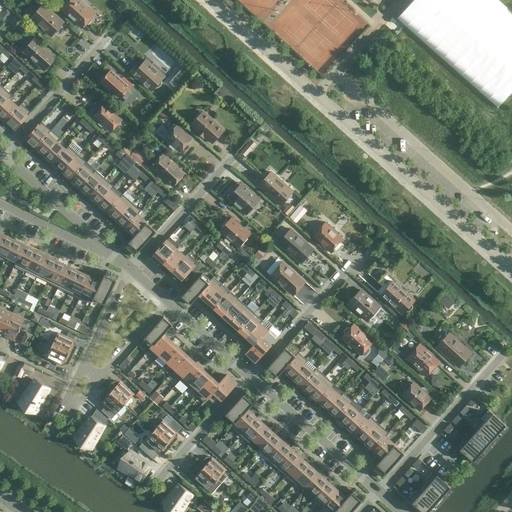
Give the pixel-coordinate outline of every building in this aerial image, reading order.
[(91,18),(95,14),(88,7),(89,6),(82,0),(80,0),(79,0),(67,0),(60,8),(82,28),(86,23),(88,25),(92,20),(91,18)] [(511,90),(511,13),(497,0),(412,0),(397,18),(498,107),(511,90)] [(43,4),(31,17),(51,36),(55,32),(57,32),(60,29),(60,26),(63,23),(56,17),(51,13),(52,13),(43,4)] [(0,16),(0,19),(4,22),(12,13),(7,9),(0,16)] [(13,14),(8,21),(16,28),(21,22),(13,14)] [(34,38),(23,51),(36,63),(37,64),(38,62),(46,69),(56,58),(34,38)] [(11,55),(5,49),(2,53),(8,58),(11,55)] [(152,65),(146,59),(138,69),(134,66),(129,72),(151,91),(155,87),(156,87),(158,86),(160,85),(161,84),(161,82),(161,80),(164,76),(158,70),(159,69),(154,64),(152,65)] [(23,65),(17,60),(14,63),(20,69),(23,65)] [(182,62),(164,82),(176,93),(194,73),(182,62)] [(29,71),(23,65),(20,69),(26,74),(29,71)] [(122,79),(111,70),(104,77),(102,75),(98,80),(100,82),(99,82),(119,100),(122,96),(126,100),(132,94),(127,90),(132,85),(124,77),(122,79)] [(41,81),(35,76),(32,79),(38,85),(41,81)] [(47,87),(41,81),(38,85),(44,90),(47,87)] [(0,108),(12,95),(3,87),(0,90),(0,108)] [(0,115),(6,121),(21,103),(18,107),(9,99),(13,96),(12,95),(0,108),(0,115)] [(71,108),(64,102),(61,106),(68,111),(71,108)] [(15,129),(31,112),(21,103),(6,121),(15,129)] [(116,126),(116,124),(115,123),(119,117),(114,112),(115,111),(115,109),(112,106),(110,106),(108,108),(104,104),(93,116),(111,132),(116,126)] [(77,114),(71,108),(68,111),(74,117),(77,114)] [(212,143),(224,130),(216,123),(216,122),(214,120),(212,120),(203,111),(191,124),(199,131),(198,132),(198,133),(199,132),(204,136),(203,137),(204,136),(212,143)] [(88,124),(82,118),(79,122),(86,127),(88,124)] [(35,147),(51,130),(41,121),(26,139),(35,147)] [(170,132),(165,138),(171,143),(168,145),(174,150),(176,147),(180,151),(191,139),(174,123),(168,130),(170,132)] [(95,130),(88,124),(86,127),(92,133),(95,130)] [(44,155),(56,142),(60,138),(51,130),(35,147),(44,155)] [(106,140),(100,135),(97,138),(103,143),(106,140)] [(240,151),(245,156),(256,144),(251,139),(240,151)] [(112,146),(106,140),(103,143),(109,149),(112,146)] [(53,163),(69,146),(68,146),(65,149),(56,142),(44,155),(53,163)] [(62,171),(78,154),(69,146),(53,163),(62,171)] [(147,157),(137,148),(130,155),(140,164),(147,157)] [(124,156),(118,151),(115,154),(121,160),(124,156)] [(71,179),(87,162),(78,154),(62,171),(71,179)] [(171,160),(165,154),(164,155),(163,154),(151,166),(173,186),(184,174),(170,160),(171,160)] [(130,162),(124,156),(121,160),(127,165),(130,162)] [(80,187),(96,170),(87,162),(71,179),(80,187)] [(142,172),(136,167),(133,170),(139,176),(142,172)] [(89,195),(105,178),(96,170),(80,187),(89,195)] [(268,172),(265,176),(265,178),(258,186),(280,205),(293,191),(271,171),(270,172),(268,172)] [(148,178),(142,172),(139,176),(146,181),(148,178)] [(98,203),(114,186),(105,178),(89,195),(98,203)] [(21,183),(17,179),(12,184),(17,188),(21,183)] [(153,197),(157,192),(151,186),(154,183),(151,181),(144,189),(153,197)] [(160,189),(154,183),(151,186),(157,192),(160,189)] [(107,211),(123,194),(122,194),(119,198),(111,190),(114,186),(98,203),(107,211)] [(252,207),(254,208),(260,202),(258,201),(259,199),(246,187),(242,192),(236,186),(229,193),(231,195),(228,198),(233,202),(232,203),(239,209),(241,207),(247,212),(245,214),(246,214),(252,207)] [(132,200),(137,194),(128,187),(123,193),(132,200)] [(166,194),(160,189),(157,192),(163,197),(166,194)] [(116,219),(132,202),(123,194),(107,211),(116,219)] [(179,205),(169,197),(164,202),(174,211),(179,205)] [(125,228),(141,210),(137,207),(132,202),(116,219),(125,228)] [(282,211),(287,215),(294,207),(289,203),(282,211)] [(300,205),(289,217),(296,223),(307,211),(300,205)] [(134,236),(146,222),(138,214),(141,211),(141,210),(125,228),(134,236)] [(199,223),(193,218),(190,222),(195,227),(199,223)] [(231,218),(229,221),(228,219),(226,219),(221,225),(221,227),(222,228),(220,230),(238,246),(249,234),(250,232),(245,227),(243,229),(231,218)] [(134,236),(125,246),(135,254),(156,231),(146,222),(134,236)] [(204,228),(199,223),(195,227),(201,232),(204,228)] [(343,239),(336,233),(338,231),(333,227),(331,228),(325,223),(313,236),(328,249),(332,245),(335,247),(343,239)] [(267,229),(262,234),(266,238),(271,233),(267,229)] [(277,241),(282,234),(275,229),(270,237),(277,241)] [(301,263),(313,249),(304,240),(304,241),(301,239),(301,238),(291,229),(278,243),(301,263)] [(0,258),(3,261),(14,240),(3,235),(0,240),(0,258)] [(179,245),(170,237),(154,254),(155,254),(164,263),(176,249),(179,245)] [(16,261),(24,245),(14,240),(3,261),(4,261),(6,256),(16,261)] [(225,247),(220,242),(217,246),(222,251),(225,247)] [(25,271),(36,250),(24,245),(16,261),(14,266),(25,271)] [(231,252),(225,247),(222,251),(228,256),(231,252)] [(250,256),(240,247),(236,252),(246,261),(250,256)] [(261,247),(253,256),(259,260),(267,252),(261,247)] [(173,271),(188,253),(187,253),(184,256),(176,249),(164,263),(173,271)] [(36,276),(46,256),(36,250),(25,271),(36,276)] [(197,261),(188,253),(173,271),(181,278),(182,279),(197,261)] [(47,282),(57,261),(46,256),(36,276),(47,282)] [(58,287),(68,266),(57,261),(47,282),(58,287)] [(283,261),(276,269),(280,273),(275,279),(290,293),(302,279),(283,261)] [(250,269),(245,265),(242,268),(247,273),(250,269)] [(68,292),(79,272),(68,266),(58,287),(68,292)] [(106,270),(101,282),(91,303),(93,299),(104,304),(118,276),(106,270)] [(79,297),(90,277),(79,272),(68,292),(79,297)] [(204,288),(211,280),(202,273),(181,296),(191,304),(191,303),(195,299),(199,295),(198,294),(204,288)] [(101,282),(90,277),(79,297),(91,303),(101,282)] [(207,301),(222,284),(214,277),(211,280),(204,288),(198,294),(199,295),(199,294),(207,301)] [(407,311),(409,311),(412,308),(412,305),(411,304),(414,300),(413,298),(412,296),(409,293),(407,293),(400,287),(400,285),(397,282),(394,282),(393,281),(380,294),(402,314),(405,310),(407,311)] [(215,308),(230,291),(222,284),(207,301),(211,304),(215,308)] [(271,294),(274,291),(269,286),(266,290),(271,294)] [(36,304),(39,297),(17,287),(14,294),(36,304)] [(11,293),(2,289),(0,293),(9,297),(11,293)] [(355,309),(355,310),(360,315),(361,314),(368,320),(379,307),(360,290),(349,303),(355,309)] [(223,315),(238,298),(230,291),(215,308),(223,315)] [(454,302),(445,293),(439,300),(448,309),(454,302)] [(231,322),(246,305),(245,304),(238,298),(223,315),(231,322)] [(33,303),(24,299),(22,303),(31,308),(33,303)] [(239,330),(254,313),(246,305),(231,322),(239,330)] [(2,334),(12,313),(0,306),(0,333),(1,334),(2,334)] [(299,313),(293,308),(289,313),(294,318),(299,313)] [(54,314),(46,310),(44,314),(52,318),(54,314)] [(25,319),(12,313),(2,334),(2,335),(2,334),(14,340),(25,319)] [(41,317),(34,313),(31,319),(38,323),(41,317)] [(247,337),(262,320),(254,313),(239,330),(247,337)] [(163,334),(168,329),(172,325),(172,324),(163,316),(142,340),(150,347),(147,350),(148,351),(163,334)] [(48,321),(42,318),(39,323),(45,327),(48,321)] [(76,324),(68,320),(65,324),(74,328),(76,324)] [(255,344),(267,331),(260,324),(263,320),(262,320),(247,337),(255,344)] [(397,326),(405,333),(409,328),(402,321),(397,326)] [(318,330),(308,322),(304,327),(313,335),(318,330)] [(418,332),(422,327),(417,323),(413,328),(418,332)] [(92,329),(81,324),(77,330),(89,336),(92,329)] [(363,355),(365,355),(369,351),(369,349),(367,347),(373,341),(354,324),(350,328),(349,327),(347,328),(344,330),(344,332),(345,333),(342,338),(360,354),(361,354),(363,355)] [(324,336),(318,330),(313,335),(315,333),(321,339),(324,336)] [(409,330),(406,334),(412,339),(415,335),(409,330)] [(33,335),(26,331),(20,343),(27,346),(33,335)] [(276,338),(267,331),(255,344),(247,352),(246,353),(255,361),(276,338)] [(51,334),(47,342),(73,355),(77,346),(73,344),(75,340),(58,332),(56,336),(51,334)] [(436,347),(458,367),(471,353),(470,351),(471,350),(471,348),(468,345),(466,345),(464,346),(456,339),(457,337),(457,335),(454,332),(452,332),(450,334),(449,333),(436,347)] [(156,358),(171,341),(163,334),(148,351),(156,358)] [(167,362),(179,348),(171,341),(156,358),(159,355),(167,362)] [(283,369),(298,352),(300,350),(291,341),(285,347),(264,370),(274,379),(283,369)] [(336,346),(330,341),(327,344),(333,350),(336,346)] [(69,364),(73,355),(47,342),(43,351),(47,354),(46,357),(63,365),(64,362),(69,364)] [(406,358),(425,376),(428,372),(430,374),(437,366),(436,364),(439,361),(419,344),(406,358)] [(342,352),(336,346),(333,350),(339,355),(342,352)] [(172,372),(187,355),(179,348),(167,362),(174,368),(171,372),(172,372)] [(292,377),(308,360),(298,352),(283,369),(292,377)] [(377,367),(384,359),(378,354),(371,361),(377,367)] [(391,364),(395,358),(391,354),(386,359),(391,364)] [(180,380),(195,363),(187,355),(172,372),(180,380)] [(351,366),(354,362),(348,357),(345,360),(351,366)] [(126,358),(119,366),(123,369),(130,361),(126,358)] [(301,385),(317,368),(316,368),(313,371),(304,364),(308,360),(292,377),(301,385)] [(360,368),(354,362),(351,366),(357,371),(360,368)] [(188,387),(203,370),(195,363),(180,380),(188,387)] [(18,375),(23,376),(24,372),(33,373),(34,367),(20,364),(18,375)] [(390,374),(380,365),(373,373),(383,382),(390,374)] [(310,393),(325,376),(317,368),(301,385),(310,393)] [(135,374),(131,370),(127,373),(132,378),(135,374)] [(196,394),(211,377),(203,370),(188,387),(196,394)] [(431,382),(441,385),(443,375),(434,372),(431,382)] [(372,379),(366,373),(363,376),(369,382),(372,379)] [(216,405),(236,383),(227,374),(226,375),(227,375),(219,384),(204,401),(204,402),(208,398),(216,405)] [(319,401),(334,384),(325,376),(310,393),(319,401)] [(219,384),(211,377),(196,394),(204,401),(219,384)] [(378,384),(372,379),(369,382),(375,387),(378,384)] [(44,396),(49,388),(35,380),(21,402),(19,401),(19,402),(35,412),(45,397),(44,396)] [(142,380),(138,384),(143,388),(147,384),(142,380)] [(107,387),(106,388),(124,404),(134,394),(120,381),(117,384),(113,381),(107,388),(107,387)] [(421,389),(413,382),(410,385),(409,384),(406,384),(403,388),(403,390),(405,391),(402,394),(419,410),(430,398),(426,394),(428,392),(428,390),(425,387),(422,388),(421,389)] [(152,389),(147,384),(143,388),(148,392),(152,389)] [(328,410),(344,392),(334,384),(319,401),(328,410)] [(124,404),(106,388),(106,389),(100,396),(104,399),(101,402),(106,406),(102,410),(111,419),(115,414),(124,404)] [(390,395),(384,389),(381,392),(387,398),(390,395)] [(140,390),(135,395),(141,401),(146,396),(140,390)] [(231,426),(246,410),(247,409),(256,399),(246,390),(225,414),(234,422),(231,426)] [(337,418),(353,400),(344,392),(328,410),(337,418)] [(153,394),(151,395),(149,397),(154,402),(158,398),(153,394)] [(396,400),(390,395),(387,398),(393,403),(396,400)] [(474,396),(468,403),(472,406),(478,400),(474,396)] [(346,426),(358,412),(349,404),(353,401),(353,400),(337,418),(346,426)] [(408,411),(402,405),(399,408),(405,414),(408,411)] [(465,405),(459,412),(463,415),(469,409),(465,405)] [(94,411),(106,422),(109,418),(97,407),(94,411)] [(241,435),(256,417),(247,409),(246,410),(231,426),(241,435)] [(414,416),(408,411),(405,414),(411,419),(414,416)] [(355,434),(371,416),(370,416),(367,420),(358,412),(346,426),(355,434)] [(505,425),(499,419),(492,413),(484,422),(480,418),(480,419),(497,434),(505,425)] [(174,435),(182,427),(168,414),(163,420),(153,430),(171,446),(172,446),(171,445),(178,438),(174,435)] [(457,414),(451,421),(455,424),(461,418),(457,414)] [(183,415),(179,420),(184,424),(188,419),(183,415)] [(364,442),(379,425),(371,416),(355,434),(364,442)] [(90,447),(103,426),(90,417),(86,423),(85,422),(75,437),(90,447)] [(250,443),(265,425),(256,417),(241,435),(250,443)] [(427,427),(417,419),(412,424),(422,433),(427,427)] [(489,443),(497,434),(480,419),(472,428),(489,443)] [(449,423),(443,430),(447,433),(453,427),(449,423)] [(124,424),(119,429),(124,433),(129,428),(124,424)] [(259,451),(274,433),(265,425),(250,443),(253,439),(262,447),(258,450),(259,451)] [(373,450),(388,433),(379,425),(364,442),(373,450)] [(481,452),(489,443),(472,428),(475,431),(468,440),(464,436),(481,452)] [(130,438),(134,432),(129,429),(125,434),(130,438)] [(171,446),(153,430),(144,440),(139,446),(153,459),(161,450),(164,453),(171,446),(171,447),(171,446)] [(114,441),(125,451),(133,442),(122,432),(114,441)] [(220,438),(217,442),(207,433),(202,439),(220,456),(229,447),(220,438)] [(267,459),(283,441),(274,433),(259,451),(267,459)] [(382,458),(394,444),(385,436),(388,433),(373,450),(382,458)] [(481,452),(464,436),(455,446),(472,461),(481,452)] [(277,467),(292,449),(283,441),(267,459),(277,467)] [(394,444),(382,458),(373,468),(383,477),(404,453),(394,444)] [(286,475),(301,458),(292,449),(277,467),(286,475)] [(144,463),(145,462),(130,451),(119,467),(120,468),(121,467),(141,480),(150,467),(144,463)] [(230,465),(234,459),(228,454),(223,459),(230,465)] [(199,463),(199,464),(221,483),(227,476),(223,472),(226,469),(212,457),(209,460),(206,456),(200,463),(199,463)] [(295,483),(310,466),(301,458),(286,475),(295,483)] [(416,468),(422,462),(418,458),(412,465),(416,468)] [(241,465),(234,459),(230,465),(236,470),(241,465)] [(221,483),(199,464),(198,464),(199,464),(193,471),(196,474),(194,477),(211,493),(221,483)] [(304,491),(319,474),(310,466),(295,483),(304,491)] [(410,467),(404,474),(408,477),(413,471),(410,467)] [(450,487),(433,471),(424,481),(441,496),(450,487)] [(244,472),(241,475),(248,481),(251,477),(244,472)] [(312,499),(328,482),(319,474),(304,491),(307,487),(315,495),(312,499)] [(396,483),(400,486),(405,480),(402,476),(396,483)] [(257,483),(251,477),(248,481),(254,486),(257,483)] [(441,496),(424,481),(416,490),(433,505),(441,496)] [(321,507),(337,490),(328,482),(312,499),(321,507)] [(173,489),(167,497),(168,497),(164,503),(176,511),(178,511),(182,507),(192,494),(178,484),(174,490),(173,489)] [(262,488),(260,492),(266,497),(269,494),(262,488)] [(346,498),(334,511),(350,511),(365,497),(355,488),(346,498)] [(346,498),(337,490),(321,507),(322,507),(325,504),(334,511),(346,498)] [(426,511),(433,505),(416,490),(408,499),(422,511),(426,511)] [(252,491),(247,496),(253,502),(258,496),(252,491)] [(275,499),(269,494),(266,497),(272,503),(275,499)] [(260,497),(249,508),(252,511),(258,511),(266,503),(260,497)] [(252,502),(247,498),(242,502),(248,507),(252,502)] [(203,500),(197,507),(201,511),(206,511),(211,507),(203,500)] [(239,502),(230,511),(243,511),(247,508),(239,502)]
